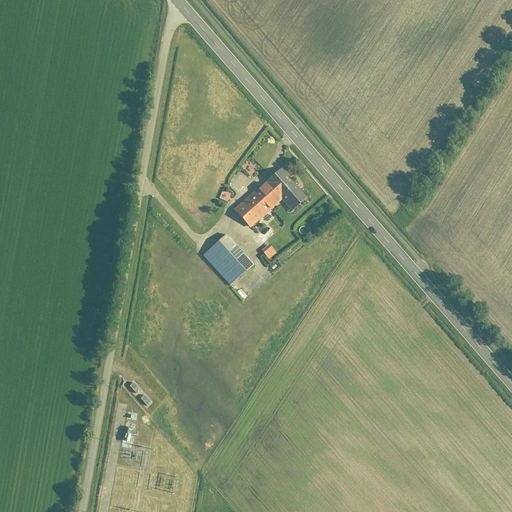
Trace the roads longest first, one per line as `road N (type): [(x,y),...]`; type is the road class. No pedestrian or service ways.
road 1 (unclassified): [(83,511),(178,4)]
road 2 (tertiary): [(178,4),(511,385)]
